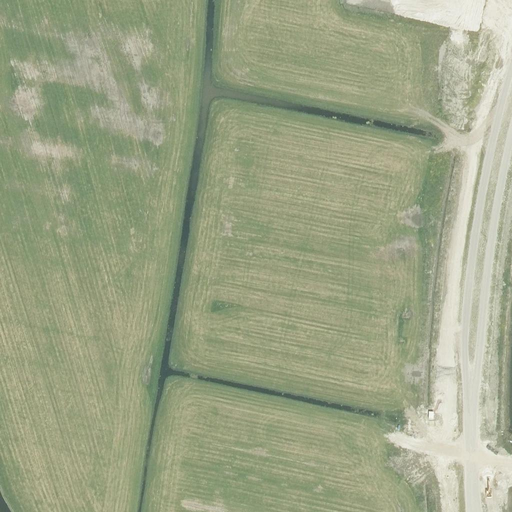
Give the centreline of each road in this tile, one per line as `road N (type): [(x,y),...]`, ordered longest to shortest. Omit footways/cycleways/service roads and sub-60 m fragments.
road 1 (tertiary): [(511,67),(483,184),(467,299),(469,451)]
road 2 (tertiary): [(469,451),(489,253),(511,132)]
road 3 (track): [(385,436),(511,464)]
